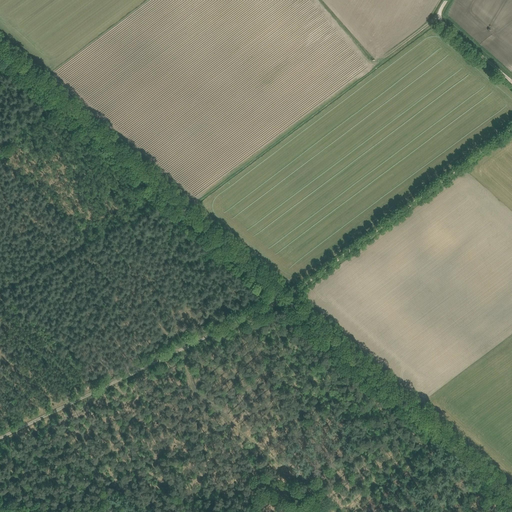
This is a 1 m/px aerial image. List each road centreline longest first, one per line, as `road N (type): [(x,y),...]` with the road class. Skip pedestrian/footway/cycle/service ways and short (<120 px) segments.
road 1 (unclassified): [(511,499),(0,49)]
road 2 (track): [(511,128),(284,299),(0,437)]
